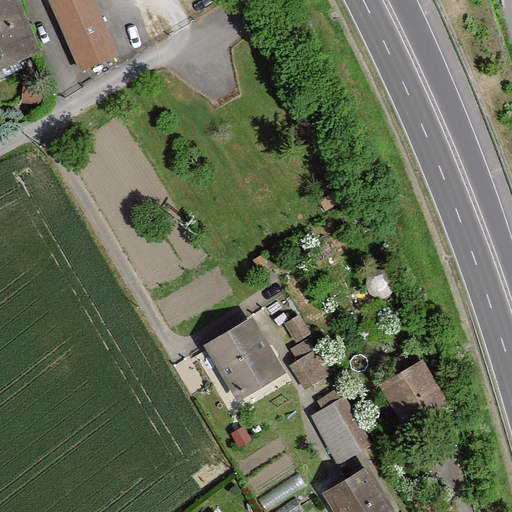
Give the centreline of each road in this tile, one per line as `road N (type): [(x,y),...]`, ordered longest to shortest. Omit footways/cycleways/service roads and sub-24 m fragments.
road 1 (motorway): [(363,0),(456,207),(511,370)]
road 2 (motorway): [(511,260),(405,0)]
road 3 (unclassified): [(0,149),(157,55),(205,55)]
